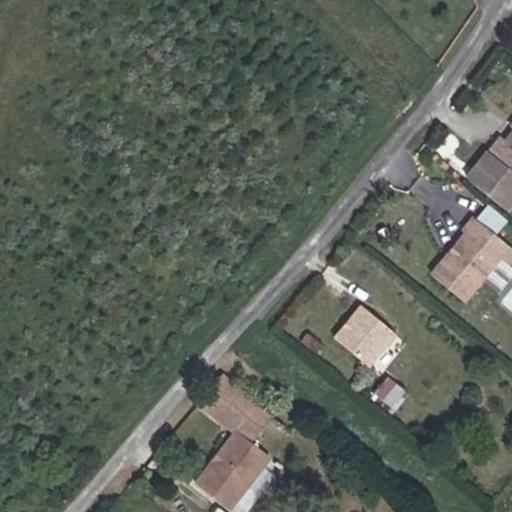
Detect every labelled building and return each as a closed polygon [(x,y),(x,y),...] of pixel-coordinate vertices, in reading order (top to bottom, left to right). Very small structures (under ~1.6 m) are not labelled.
[(511,189),(511,134),(508,139),(502,134),(473,168),(506,197),(511,189)] [(511,249),(471,215),(461,226),(466,233),(442,262),(474,292),(511,249)] [(394,334),(363,303),(332,335),(364,364),(394,334)] [(269,412),(221,374),(196,402),(232,431),(246,442),(269,412)] [(226,511),(265,458),(232,431),(191,484),(226,511)]
